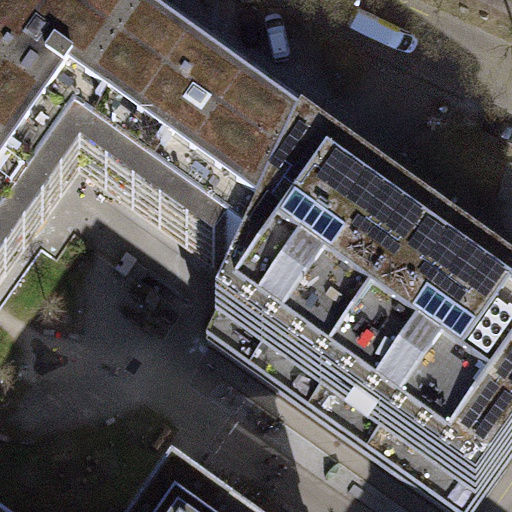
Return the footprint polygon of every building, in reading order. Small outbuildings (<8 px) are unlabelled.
[(189,122),(225,71),(125,0),(0,0),(0,87),(6,92),(0,101),(0,107),(70,157),(75,149),(124,184),(176,112),(189,122)] [(236,79),(225,71),(189,122),(176,112),(124,184),(245,270),(311,131),(236,79)] [(0,256),(70,157),(0,107),(0,101),(6,92),(0,87),(0,256)] [(479,511),(511,466),(511,273),(311,131),(245,270),(207,350),(435,511),(479,511)] [(202,511),(173,491),(157,511),(202,511)]
